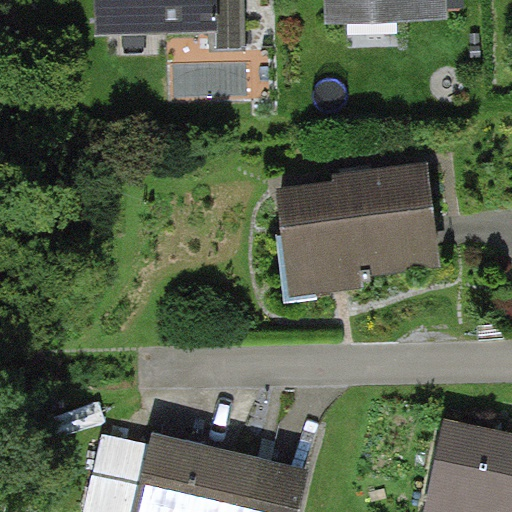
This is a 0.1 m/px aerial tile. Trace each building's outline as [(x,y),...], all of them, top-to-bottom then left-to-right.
[(245,0),(100,0),(101,27),(212,25),(212,50),(247,50),(245,0)] [(317,0),(319,25),(440,19),(439,0),(317,0)] [(357,185),(283,195),(295,289),(371,279),(370,267),(434,259),(423,172),(356,180),(357,185)] [(511,511),(511,442),(432,421),(406,511),(511,511)] [(293,511),(303,469),(146,434),(129,511),(293,511)]
